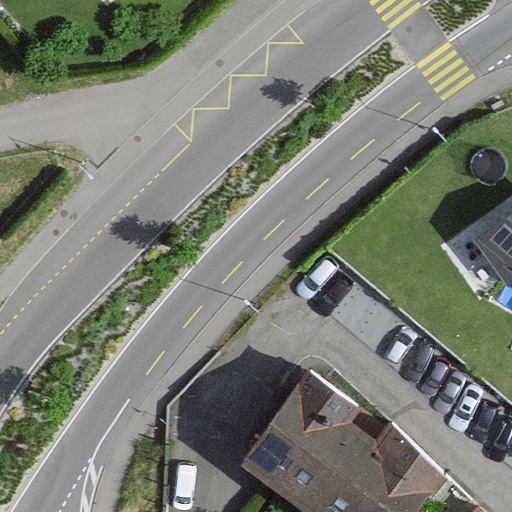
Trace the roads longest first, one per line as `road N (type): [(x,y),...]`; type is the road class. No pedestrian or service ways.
road 1 (secondary): [(58,475),(103,402),(268,208),(439,66),(511,19)]
road 2 (secondary): [(381,0),(210,139),(0,366)]
